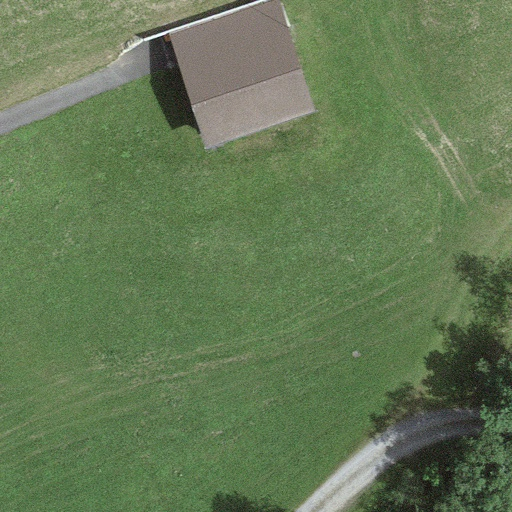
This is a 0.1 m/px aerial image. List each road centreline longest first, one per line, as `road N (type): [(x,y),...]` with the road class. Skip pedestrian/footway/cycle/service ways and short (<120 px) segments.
road 1 (track): [(511,429),(411,437),(331,486),(306,511)]
road 2 (track): [(164,51),(0,124)]
